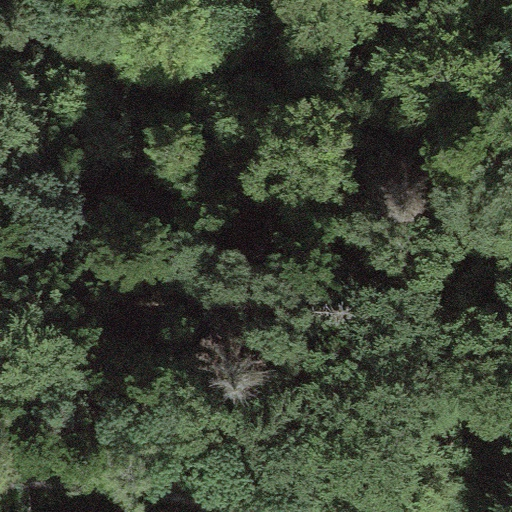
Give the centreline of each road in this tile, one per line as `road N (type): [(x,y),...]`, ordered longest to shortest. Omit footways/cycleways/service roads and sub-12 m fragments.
road 1 (track): [(0,43),(65,38),(246,58),(302,55),(366,41),(429,0)]
road 2 (track): [(277,511),(180,479),(109,471),(0,478)]
